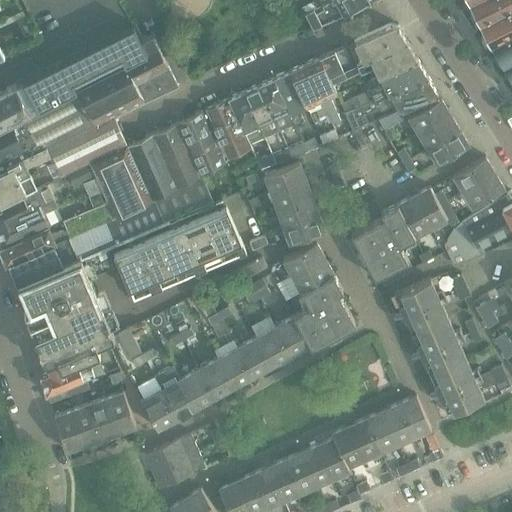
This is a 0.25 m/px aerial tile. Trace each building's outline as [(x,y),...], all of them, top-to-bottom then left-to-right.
[(316,0),(302,7),(305,13),(329,0),(316,0)] [(329,0),(305,13),(313,28),(335,19),(337,19),(336,18),(343,15),(368,0),(329,0)] [(511,0),(472,0),(470,1),(470,2),(475,11),(472,12),(471,16),(474,22),(477,23),(480,21),(480,23),(511,6),(511,0)] [(482,33),(481,36),(484,42),(487,44),(490,42),(491,44),(511,34),(511,6),(480,23),(485,32),(482,33)] [(398,26),(391,23),(391,24),(354,41),(347,45),(335,50),(341,65),(352,60),(354,64),(356,63),(406,40),(398,26)] [(24,79),(38,107),(77,87),(147,52),(141,41),(133,24),(128,27),(57,62),(24,79)] [(492,46),(503,64),(511,58),(511,34),(491,44),(492,46)] [(147,52),(77,87),(95,122),(96,125),(115,115),(133,106),(178,85),(153,35),(141,41),(147,52)] [(343,69),(342,70),(346,77),(373,65),(378,75),(380,74),(417,57),(406,40),(356,63),(354,64),(352,60),(341,65),(343,69)] [(334,50),(320,56),(329,76),(342,70),(343,69),(341,65),(335,50),(334,50)] [(320,56),(305,63),(327,114),(332,125),(341,121),(329,96),(336,92),(329,76),(320,56)] [(384,84),(341,103),(345,112),(377,98),(427,75),(417,57),(380,74),(384,84)] [(511,58),(503,64),(511,77),(511,58)] [(305,63),(290,70),(306,106),(312,104),(319,118),(327,114),(305,63)] [(290,70),(274,77),(295,123),(297,127),(305,123),(299,109),(306,106),(290,70)] [(377,98),(345,112),(353,130),(361,126),(357,117),(366,113),(394,100),(399,109),(438,93),(427,75),(377,98)] [(274,77),(259,84),(280,130),(295,123),(274,77)] [(0,91),(0,126),(11,121),(12,121),(31,111),(32,111),(39,108),(38,107),(24,79),(0,91)] [(259,84),(244,91),(265,137),(280,130),(259,84)] [(0,202),(34,185),(23,163),(44,154),(41,148),(95,122),(77,87),(38,107),(39,108),(32,111),(31,111),(12,121),(11,121),(0,126),(0,202)] [(244,91),(229,98),(249,144),(265,137),(244,91)] [(408,116),(418,132),(450,113),(441,97),(408,116)] [(229,98),(206,108),(210,118),(206,120),(223,157),(227,155),(228,158),(251,148),(249,144),(229,98)] [(206,120),(202,110),(177,122),(202,175),(226,162),(223,157),(206,120)] [(418,132),(427,148),(460,129),(450,113),(418,132)] [(95,122),(41,148),(44,154),(48,164),(50,163),(56,176),(88,160),(99,155),(127,144),(115,116),(116,116),(115,115),(96,125),(95,122)] [(152,133),(176,187),(187,211),(208,202),(212,200),(202,175),(177,122),(152,133)] [(391,126),(384,131),(390,141),(397,137),(391,126)] [(460,129),(427,148),(437,163),(469,144),(460,129)] [(334,130),(319,136),(322,143),(337,137),(334,130)] [(187,211),(176,187),(152,133),(127,144),(152,200),(162,222),(169,219),(187,211)] [(314,137),(303,142),(306,150),(318,145),(314,137)] [(306,150),(303,142),(302,141),(287,147),(288,148),(291,156),(306,150)] [(152,200),(127,144),(99,155),(88,160),(89,162),(95,176),(102,191),(107,201),(109,200),(116,216),(152,200)] [(283,160),(291,156),(288,148),(274,153),(277,161),(278,162),(283,160)] [(403,148),(397,152),(403,162),(410,158),(403,148)] [(256,159),(260,169),(276,162),(271,153),(256,159)] [(453,175),(463,191),(495,172),(485,156),(453,175)] [(416,168),(410,158),(403,162),(409,172),(416,168)] [(264,174),(271,191),(306,178),(299,161),(264,174)] [(89,162),(67,172),(74,186),(95,176),(89,162)] [(329,164),(333,176),(341,173),(337,162),(329,164)] [(259,179),(256,171),(245,175),(248,183),(259,179)] [(504,188),(495,172),(463,191),(472,207),(504,188)] [(345,184),(341,173),(333,176),(337,187),(345,184)] [(271,191),(277,208),(312,196),(306,178),(271,191)] [(0,203),(0,239),(3,247),(48,226),(63,220),(57,206),(58,206),(46,181),(0,203)] [(430,186),(414,194),(431,227),(447,219),(445,215),(430,186)] [(442,190),(435,194),(440,204),(447,200),(442,190)] [(453,229),(444,245),(453,263),(482,254),(481,253),(479,253),(476,247),(489,240),(511,229),(511,191),(511,190),(490,204),(474,212),(475,213),(468,217),(459,223),(453,229)] [(102,191),(89,197),(93,207),(107,201),(102,191)] [(414,194),(398,202),(415,236),(431,227),(414,194)] [(257,196),(249,199),(252,207),(260,204),(257,196)] [(277,208),(283,226),(318,213),(312,196),(277,208)] [(3,247),(0,247),(0,251),(6,265),(7,265),(10,264),(116,216),(109,200),(107,201),(93,207),(63,220),(66,228),(52,234),(48,226),(3,247)] [(143,231),(162,222),(152,200),(116,216),(10,264),(17,284),(78,258),(95,251),(97,250),(97,251),(99,250),(99,249),(119,241),(120,242),(122,241),(121,240),(141,232),(143,231)] [(447,200),(440,204),(445,215),(452,211),(447,200)] [(398,202),(381,212),(383,216),(351,233),(375,277),(378,276),(383,285),(413,269),(399,244),(415,236),(398,202)] [(226,204),(203,214),(224,262),(245,253),(246,252),(226,204)] [(458,222),(452,211),(445,215),(447,219),(451,226),(458,222)] [(318,213),(283,226),(289,243),(325,230),(318,213)] [(203,214),(181,223),(201,271),(224,262),(203,214)] [(181,223),(158,233),(179,281),(201,271),(181,223)] [(158,233),(136,242),(156,290),(179,281),(158,233)] [(264,235),(249,241),(253,249),(268,243),(264,235)] [(283,259),(292,275),(325,257),(316,241),(283,259)] [(136,242),(114,252),(134,300),(156,290),(136,242)] [(23,297),(29,311),(26,312),(25,312),(24,312),(32,332),(34,336),(44,359),(45,358),(46,360),(106,334),(108,339),(112,337),(114,336),(111,328),(89,277),(114,266),(106,248),(106,249),(96,254),(95,251),(78,258),(17,284),(23,297)] [(429,250),(424,253),(428,260),(433,257),(429,250)] [(424,253),(419,256),(422,263),(428,260),(424,253)] [(262,257),(232,273),(238,283),(267,266),(262,257)] [(325,257),(292,275),(301,291),(334,273),(325,257)] [(338,292),(343,289),(334,273),(301,291),(310,306),(294,315),(309,343),(312,348),(312,347),(356,323),(338,292)] [(450,278),(455,289),(466,284),(461,273),(450,278)] [(442,304),(448,302),(442,289),(437,292),(430,277),(393,294),(411,334),(448,318),(442,304)] [(263,278),(252,284),(260,297),(270,291),(263,278)] [(252,284),(242,290),(249,303),(260,297),(252,284)] [(466,284),(455,289),(460,300),(471,295),(466,284)] [(204,291),(193,297),(199,308),(200,307),(206,318),(207,317),(211,324),(221,319),(218,312),(216,312),(204,291)] [(475,307),(481,318),(492,311),(486,301),(475,307)] [(228,306),(218,312),(221,319),(232,313),(228,306)] [(492,311),(481,318),(488,328),(498,322),(492,311)] [(294,315),(275,326),(290,354),(309,343),(294,315)] [(465,321),(470,332),(477,328),(472,317),(465,321)] [(454,331),(448,318),(411,334),(429,373),(466,357),(460,344),(465,341),(460,329),(454,331)] [(275,326),(256,336),(271,364),(290,354),(275,326)] [(190,327),(180,332),(184,339),(194,334),(190,327)] [(128,328),(117,333),(135,366),(146,360),(142,353),(128,328)] [(477,328),(470,332),(474,343),(482,339),(477,328)] [(180,332),(169,338),(173,345),(184,339),(180,332)] [(494,338),(500,348),(510,342),(504,332),(494,338)] [(44,359),(46,365),(49,372),(77,361),(78,362),(111,347),(107,339),(108,339),(106,334),(46,360),(45,358),(44,359)] [(256,336),(237,347),(252,375),(271,364),(256,336)] [(511,355),(511,345),(510,342),(500,348),(506,359),(511,355)] [(152,347),(142,353),(146,360),(156,355),(152,347)] [(237,347),(218,357),(233,385),(252,375),(237,347)] [(218,357),(199,368),(214,396),(233,385),(218,357)] [(466,357),(429,373),(434,386),(436,390),(437,391),(438,394),(439,395),(441,400),(447,414),(470,403),(479,399),(484,397),(480,390),(497,383),(491,370),(480,374),(477,368),(472,371),(466,357)] [(81,370),(78,362),(77,361),(49,372),(41,375),(46,393),(93,374),(102,370),(99,363),(81,370)] [(501,363),(490,368),(491,370),(497,383),(500,390),(511,385),(501,363)] [(173,365),(154,375),(161,388),(161,389),(176,417),(195,406),(180,378),(173,365)] [(199,368),(180,378),(195,406),(214,396),(199,368)] [(121,371),(109,375),(112,382),(123,378),(121,371)] [(87,380),(82,382),(84,390),(90,388),(87,380)] [(82,382),(64,388),(67,396),(84,390),(82,382)] [(161,389),(142,399),(157,427),(176,417),(161,389)] [(58,390),(47,394),(50,402),(61,398),(58,390)] [(124,390),(106,396),(119,431),(136,425),(124,390)] [(416,394),(399,402),(414,436),(431,428),(416,394)] [(106,396),(89,402),(101,438),(119,431),(106,396)] [(89,402),(72,409),(84,444),(101,438),(89,402)] [(399,402),(382,409),(397,443),(414,436),(399,402)] [(72,409),(54,415),(67,450),(84,444),(72,409)] [(382,409),(366,417),(381,451),(397,443),(382,409)] [(366,417),(349,424),(364,458),(381,451),(366,417)] [(349,424),(332,431),(334,436),(348,465),(364,458),(349,424)] [(210,430),(215,441),(222,438),(217,427),(210,430)] [(145,452),(152,469),(198,449),(191,432),(145,452)] [(334,436),(318,443),(333,477),(350,470),(348,465),(334,436)] [(222,438),(215,441),(219,452),(227,449),(222,438)] [(318,443),(302,450),(317,484),(333,477),(318,443)] [(198,449),(152,469),(160,487),(206,466),(198,449)] [(440,449),(429,453),(432,461),(443,456),(440,449)] [(302,450),(285,457),(300,492),(317,484),(302,450)] [(285,457),(268,465),(283,499),(300,492),(285,457)] [(417,459),(406,463),(410,471),(421,466),(417,459)] [(406,463),(395,468),(399,476),(410,471),(406,463)] [(268,465),(252,472),(267,506),(283,499),(268,465)] [(390,471),(379,476),(382,483),(393,478),(390,471)] [(252,472),(235,480),(249,511),(254,511),(267,506),(252,472)] [(249,511),(235,480),(219,487),(229,511),(249,511)] [(356,486),(358,490),(359,493),(370,488),(367,481),(356,486)] [(217,511),(201,486),(185,496),(195,511),(217,511)] [(361,497),(359,493),(358,490),(347,495),(350,502),(361,497)] [(169,507),(172,511),(173,511),(195,511),(185,496),(169,507)] [(336,500),(325,505),(329,511),(339,507),(336,500)]
